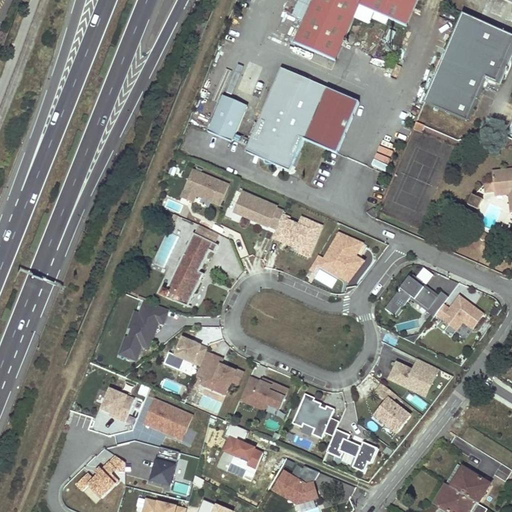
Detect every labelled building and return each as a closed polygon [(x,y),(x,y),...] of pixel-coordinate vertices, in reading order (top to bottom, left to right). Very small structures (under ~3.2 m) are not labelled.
[(312,0),(293,44),(336,63),(360,7),(407,28),(419,0),(312,0)] [(440,8),(442,0),(435,0),(434,6),(440,8)] [(511,61),(511,34),(465,14),(427,102),(468,120),(487,77),(502,84),(511,61)] [(390,30),(384,41),(390,44),(396,33),(390,30)] [(247,154),(262,160),(259,166),(265,169),(265,170),(265,171),(265,172),(266,172),(266,173),(267,173),(268,173),(276,173),(288,179),(305,140),(337,154),(360,103),(283,70),(247,154)] [(208,133),(220,138),(232,143),(247,108),(223,97),(208,133)] [(424,126),(416,123),(414,129),(421,132),(424,126)] [(262,160),(247,154),(245,160),(259,166),(262,160)] [(210,159),(209,164),(227,169),(228,164),(210,159)] [(193,169),(181,198),(194,204),(197,197),(221,207),(230,184),(193,169)] [(495,192),(502,191),(509,190),(510,195),(511,214),(511,213),(511,170),(493,173),(495,192)] [(244,192),(235,213),(245,218),(246,216),(249,217),(248,219),(269,228),(270,227),(277,230),(283,215),(284,212),(277,209),(278,207),(244,192)] [(478,210),(481,205),(483,200),(473,196),(468,206),(478,210)] [(376,209),(373,208),(366,212),(367,213),(369,214),(369,215),(370,216),(371,216),(372,217),(373,217),(375,219),(378,212),(380,207),(377,206),(376,209)] [(277,230),(273,238),(281,242),(283,237),(302,245),(300,250),(298,253),(309,257),(322,227),(312,222),(308,230),(299,226),(289,222),(291,219),(283,215),(277,230)] [(302,218),(299,226),(308,230),(312,222),(302,218)] [(485,242),(486,238),(488,235),(479,231),(476,238),(485,242)] [(199,272),(204,262),(210,251),(215,254),(218,246),(207,240),(209,238),(205,236),(204,239),(194,234),(166,291),(163,290),(161,295),(168,299),(188,307),(204,275),(199,272)] [(325,260),(325,261),(341,270),(342,278),(344,279),(345,278),(350,277),(352,278),(363,264),(362,261),(360,260),(356,257),(363,245),(340,235),(325,260)] [(283,237),(281,242),(300,250),(302,245),(283,237)] [(310,270),(314,272),(322,258),(318,256),(310,270)] [(398,293),(386,309),(395,316),(396,316),(402,307),(403,309),(411,299),(412,297),(429,310),(428,312),(427,312),(435,317),(436,315),(444,305),(449,297),(442,292),(440,296),(438,298),(422,286),(423,284),(424,283),(414,275),(412,278),(410,277),(401,289),(403,290),(400,294),(398,293)] [(423,284),(422,286),(438,298),(440,296),(423,284)] [(412,297),(411,299),(428,312),(429,310),(412,297)] [(460,297),(450,310),(444,305),(436,315),(458,331),(464,322),(474,330),(485,315),(460,297)] [(130,339),(126,351),(140,356),(143,347),(150,349),(153,340),(150,339),(151,334),(155,335),(159,323),(164,325),(169,311),(146,301),(141,316),(136,314),(130,330),(133,331),(130,339)] [(396,316),(398,317),(404,309),(403,309),(402,307),(396,316)] [(137,361),(140,356),(126,351),(130,339),(128,338),(121,356),(137,361)] [(194,365),(201,367),(207,353),(208,350),(202,347),(184,339),(176,357),(194,365)] [(215,384),(229,390),(232,382),(240,385),(244,374),(237,370),(236,372),(222,366),(223,365),(224,360),(207,353),(201,367),(197,376),(201,378),(206,380),(203,386),(212,389),(215,384)] [(414,371),(416,372),(421,364),(439,372),(440,370),(419,359),(414,371)] [(390,379),(414,391),(417,384),(430,390),(439,372),(421,364),(416,372),(414,371),(398,363),(390,379)] [(197,376),(193,386),(197,388),(201,378),(197,376)] [(251,378),(241,401),(253,406),(255,399),(268,405),(281,410),(289,390),(273,383),(272,387),(262,383),(251,378)] [(388,402),(376,416),(387,425),(398,433),(411,416),(393,402),(398,396),(383,384),(376,393),(388,402)] [(414,391),(426,397),(430,390),(417,384),(414,391)] [(126,423),(135,401),(111,391),(103,411),(111,414),(119,418),(118,420),(126,423)] [(306,395),(294,424),(304,429),(305,425),(316,430),(313,435),(320,438),(323,440),(326,433),(334,437),(337,430),(341,422),(332,419),(336,410),(328,407),(327,410),(322,407),(323,405),(315,401),(316,399),(306,395)] [(253,406),(265,411),(268,405),(255,399),(253,406)] [(188,429),(194,417),(156,400),(148,418),(157,422),(154,429),(183,441),(188,429)] [(267,407),(264,413),(274,417),(277,412),(267,407)] [(154,429),(157,422),(148,418),(145,425),(154,429)] [(250,433),(231,425),(226,436),(231,439),(225,452),(234,456),(235,454),(242,458),(241,460),(250,464),(249,466),(257,470),(264,454),(256,451),(257,450),(245,445),(250,433)] [(192,445),(197,433),(188,429),(183,441),(192,445)] [(334,437),(327,453),(337,457),(342,459),(344,453),(357,459),(353,468),(354,468),(365,473),(369,463),(372,464),(379,449),(364,443),(363,447),(361,446),(361,445),(355,442),(355,443),(352,442),(349,441),(351,436),(337,430),(334,437)] [(181,454),(161,448),(152,482),(171,487),(181,454)] [(126,474),(127,464),(117,457),(110,464),(117,470),(120,473),(126,474)] [(112,474),(117,470),(110,464),(103,471),(104,472),(109,477),(112,474)] [(445,485),(450,488),(462,468),(458,465),(445,485)] [(317,499),(313,483),(320,474),(305,467),(297,480),(285,473),(273,491),(297,504),(317,499)] [(462,468),(450,488),(478,505),(490,485),(462,468)] [(102,499),(120,482),(112,474),(109,477),(104,472),(99,476),(94,481),(88,475),(77,485),(84,492),(90,487),(102,499)] [(430,502),(438,507),(450,488),(445,485),(441,491),(436,492),(430,502)] [(450,488),(438,507),(446,511),(486,511),(487,511),(478,505),(450,488)] [(187,511),(188,510),(147,500),(144,511),(187,511)] [(229,511),(204,501),(199,511),(229,511)]
